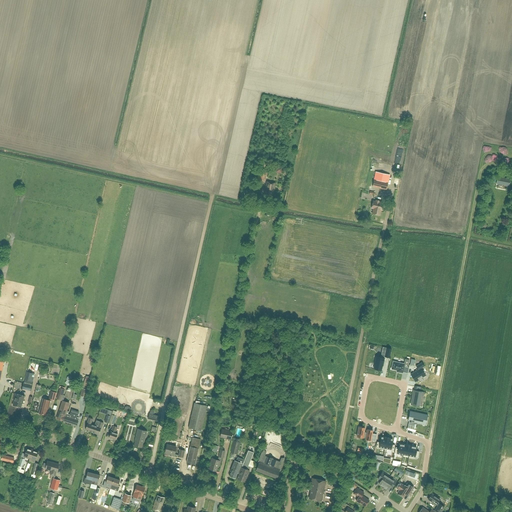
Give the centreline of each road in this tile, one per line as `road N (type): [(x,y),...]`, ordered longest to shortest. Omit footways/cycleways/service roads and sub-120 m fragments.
road 1 (track): [(149,474),(210,202)]
road 2 (tertiary): [(257,511),(0,422)]
road 3 (residential): [(395,431),(403,389),(397,382),(368,379),(359,419)]
